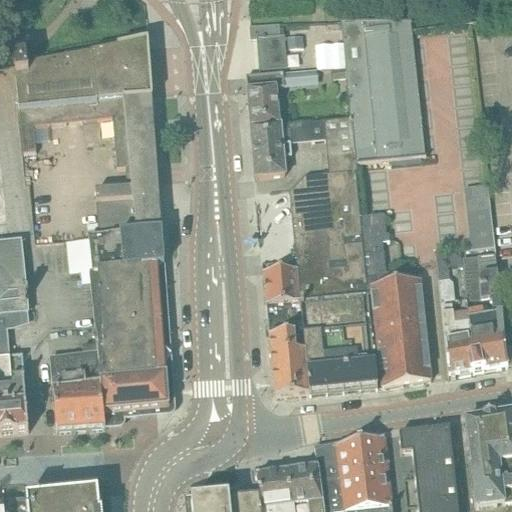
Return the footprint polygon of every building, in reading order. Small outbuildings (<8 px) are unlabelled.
[(379,165),(425,160),(410,24),(341,23),(346,70),(347,81),(351,121),(356,169),(379,166),(379,165)] [(278,28),(250,30),(251,42),(256,41),(259,73),(287,71),(284,39),(281,39),(280,27),(278,28)] [(157,178),(156,169),(147,44),(26,67),(25,59),(14,61),(15,69),(16,89),(22,154),(36,153),(34,128),(113,122),(117,171),(116,171),(116,172),(125,171),(126,180),(127,191),(95,194),(99,240),(136,236),(136,238),(161,235),(157,184),(157,178)] [(319,70),(289,75),(291,89),(321,84),(319,70)] [(347,81),(346,70),(332,72),(333,82),(347,81)] [(249,131),(278,128),(275,90),(287,89),(286,76),(246,79),(247,92),(246,92),(249,131)] [(356,169),(351,121),(323,124),(323,125),(325,144),(328,177),(304,179),(289,194),(297,272),(300,305),(367,298),(365,277),(377,276),(377,270),(366,271),(360,219),(356,176),(357,176),(356,169)] [(323,125),(309,126),(311,145),(325,144),(323,125)] [(479,180),(479,125),(462,125),(462,172),(477,172),(477,180),(479,180)] [(249,131),(254,181),(285,178),(283,160),(291,160),(291,146),(311,145),(309,126),(278,128),(249,131)] [(0,437),(28,435),(23,373),(22,359),(10,360),(5,318),(28,316),(27,301),(28,301),(28,297),(27,297),(22,244),(8,245),(0,156),(0,437)] [(485,188),(465,190),(471,250),(492,248),(485,188)] [(377,276),(385,275),(382,245),(389,244),(388,237),(385,237),(383,217),(360,219),(366,271),(377,270),(377,276)] [(136,236),(99,240),(89,240),(91,274),(88,274),(97,349),(97,358),(100,377),(116,375),(116,385),(166,378),(157,269),(164,269),(161,235),(136,238),(136,236)] [(476,376),(469,317),(453,320),(452,312),(456,307),(453,285),(450,283),(450,273),(460,272),(459,260),(461,260),(460,255),(435,258),(448,381),(476,376)] [(476,376),(507,371),(507,369),(509,369),(508,365),(507,365),(506,355),(508,355),(507,351),(502,303),(498,274),(497,274),(494,258),(478,260),(483,302),(492,301),(493,305),(494,305),(496,319),(484,320),(484,315),(469,317),(476,376)] [(478,260),(462,262),(466,305),(483,303),(483,302),(478,260)] [(300,305),(297,272),(262,275),(274,402),(309,399),(300,305)] [(396,274),(385,275),(377,276),(365,277),(367,298),(372,297),(379,372),(382,392),(409,387),(398,285),(396,274)] [(419,283),(398,285),(409,387),(430,384),(419,283)] [(367,298),(300,305),(309,399),(311,399),(310,397),(326,396),(326,397),(327,397),(327,396),(375,391),(375,392),(377,392),(375,368),(373,368),(367,298)] [(82,350),(83,359),(50,362),(57,435),(105,432),(104,417),(96,358),(97,358),(97,349),(82,350)] [(100,377),(97,358),(96,358),(104,417),(111,417),(111,416),(160,412),(169,412),(166,378),(116,385),(116,375),(100,377)] [(511,511),(511,415),(465,424),(471,465),(469,466),(475,509),(511,504),(511,511)] [(457,511),(449,431),(448,431),(398,436),(401,457),(412,456),(413,468),(418,467),(419,477),(414,477),(417,511),(457,511)] [(337,468),(317,470),(320,495),(323,511),(358,511),(372,511),(371,511),(391,511),(384,440),(334,449),(337,468)] [(317,470),(287,474),(292,511),(323,511),(320,495),(317,470)] [(292,511),(287,474),(256,478),(256,480),(257,480),(261,511),(292,511)] [(2,506),(3,509),(3,511),(99,511),(98,497),(31,503),(2,506)] [(260,511),(259,500),(229,503),(228,501),(191,504),(191,511),(260,511)]
